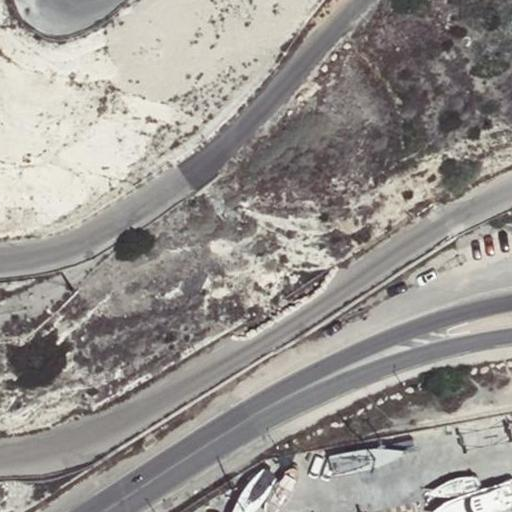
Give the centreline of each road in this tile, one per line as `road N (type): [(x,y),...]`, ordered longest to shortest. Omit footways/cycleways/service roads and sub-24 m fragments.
road 1 (primary): [(103,511),(272,404),(362,359)]
road 2 (unknown): [(294,511),(470,467),(511,467)]
road 3 (primary): [(511,302),(443,317),(362,359)]
road 4 (primary): [(362,359),(511,336)]
